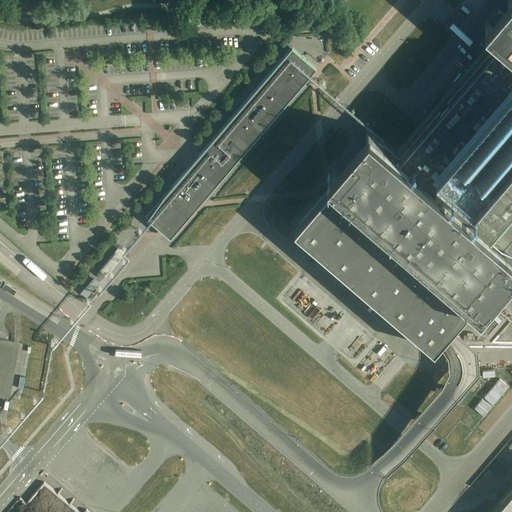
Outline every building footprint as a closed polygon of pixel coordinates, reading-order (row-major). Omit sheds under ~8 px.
[(510,211),(511,212),(511,0),(504,0),(486,22),(501,35),(429,119),(398,155),(368,129),(365,132),(335,167),(327,176),(328,177),(330,175),(335,179),(294,227),(434,348),(443,337),(475,300),(480,304),(478,306),(479,307),(487,298),(480,293),(475,299),(467,292),(475,282),(478,285),(480,282),(478,279),(505,248),(491,235),(490,234),(510,211)] [(171,238),(317,68),(292,47),(146,217),(171,238)] [(102,280),(125,253),(119,248),(96,274),(102,280)] [(86,298),(99,283),(94,278),(80,293),(86,298)] [(511,511),(511,490),(492,511),(511,511)]
